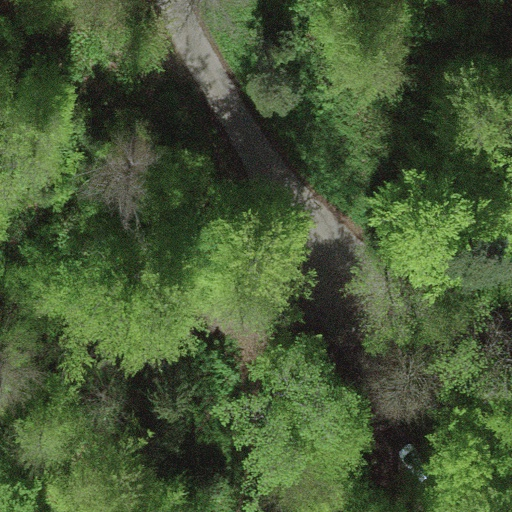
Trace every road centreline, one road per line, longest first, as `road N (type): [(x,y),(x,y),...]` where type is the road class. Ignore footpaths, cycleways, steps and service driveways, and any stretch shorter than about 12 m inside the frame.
road 1 (unclassified): [(511,328),(408,306),(356,268),(271,186),(171,0)]
road 2 (track): [(356,268),(258,324),(0,293)]
road 3 (track): [(258,324),(224,511)]
road 4 (track): [(199,58),(36,0)]
